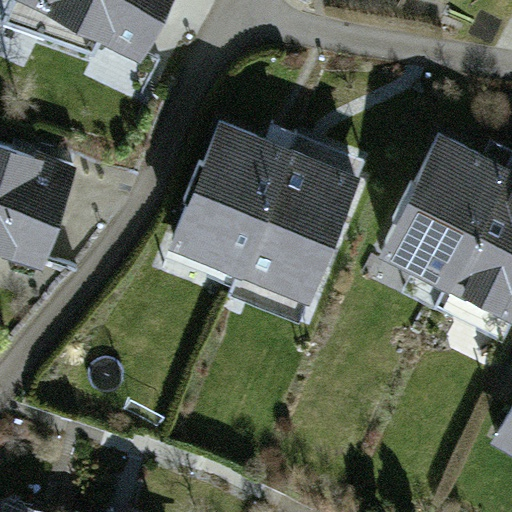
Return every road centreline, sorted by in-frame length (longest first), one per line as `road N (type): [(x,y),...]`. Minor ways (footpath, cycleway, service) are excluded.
road 1 (residential): [(241,14),(140,236),(0,391)]
road 2 (residential): [(511,76),(353,54),(241,14)]
